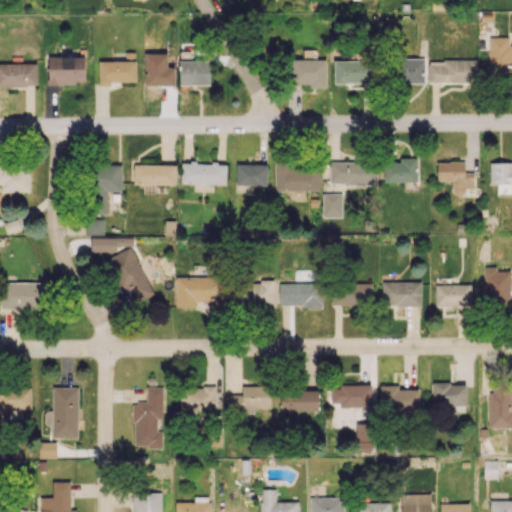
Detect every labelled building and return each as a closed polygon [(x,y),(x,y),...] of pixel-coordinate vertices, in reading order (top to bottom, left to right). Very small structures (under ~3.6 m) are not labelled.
[(511,36),(489,37),(490,72),(511,72),(511,36)] [(136,81),(136,51),(124,51),(124,60),(99,61),(99,85),(110,85),(110,81),(136,81)] [(144,82),(174,83),(175,54),(145,53),(144,82)] [(84,56),(48,57),(49,84),(85,83),(84,56)] [(424,58),(398,58),(398,82),(424,82),(424,58)] [(326,59),(292,59),(291,84),(310,84),(310,87),(326,87),(326,59)] [(476,59),(442,59),(442,61),(429,61),(428,82),(476,83),(476,59)] [(334,83),(370,83),(370,60),(334,60),(334,83)] [(0,85),(37,85),(36,63),(0,63),(0,85)] [(417,157),(399,158),(399,162),(383,162),(384,182),(417,181),(417,157)] [(437,161),(437,180),(452,181),(452,196),(464,196),(464,187),(473,188),(474,172),(464,172),(464,162),(437,161)] [(225,184),(226,163),(181,162),(180,182),(225,184)] [(276,189),(318,191),(319,168),(288,167),(288,163),(276,162),(276,189)] [(329,184),(376,185),(377,163),(330,162),(329,184)] [(497,193),(511,193),(511,162),(490,162),(490,184),(497,184),(497,193)] [(235,192),(253,193),(253,185),(266,186),(267,164),(236,163),(235,192)] [(176,164),(134,164),(134,183),(176,184),(176,164)] [(0,183),(2,184),(2,191),(29,192),(30,166),(0,165),(0,183)] [(121,165),(89,165),(89,214),(107,214),(107,191),(121,191),(121,165)] [(342,217),(342,193),(322,193),(322,217),(342,217)] [(104,219),(85,219),(85,234),(104,233),(104,219)] [(176,220),(165,220),(165,235),(175,235),(176,220)] [(117,251),(117,246),(133,246),(133,237),(90,237),(91,251),(117,251)] [(130,247),(105,259),(121,292),(127,289),(134,303),(153,295),(130,247)] [(510,271),(496,270),(496,267),(484,266),(484,303),(510,304),(510,271)] [(175,277),(176,306),(195,306),(195,302),(210,301),(211,306),(222,305),(221,276),(175,277)] [(435,306),(471,305),(471,283),(457,284),(457,277),(435,277),(435,306)] [(0,309),(45,310),(46,282),(1,281),(0,309)] [(274,281),(239,282),(239,305),(274,305),(274,281)] [(382,305),(421,305),(421,282),(382,281),(382,305)] [(278,283),(279,306),(323,305),(323,282),(278,283)] [(372,284),(332,283),(332,304),(372,305),(372,284)] [(466,412),(466,383),(432,383),(432,406),(447,407),(447,411),(466,412)] [(370,384),(331,384),(331,405),(370,406),(370,384)] [(0,409),(31,409),(31,385),(0,385),(0,409)] [(228,394),(228,412),(240,412),(240,419),(255,419),(254,409),(271,408),(270,385),(242,386),(242,394),(228,394)] [(418,388),(398,389),(398,385),(380,385),(380,410),(419,409),(418,388)] [(77,438),(78,387),(53,386),(52,410),(45,410),(44,425),(52,425),(52,437),(77,438)] [(163,386),(146,386),(146,402),(132,402),(133,447),(162,446),(162,431),(158,431),(158,418),(164,418),(163,386)] [(180,414),(221,414),(221,387),(180,387),(180,414)] [(318,410),(318,389),(281,390),(281,411),(318,410)] [(488,427),(511,427),(511,409),(511,389),(489,389),(488,427)] [(356,422),(355,454),(374,455),(375,423),(356,422)] [(484,478),(497,477),(497,460),(484,460),(484,478)] [(75,511),(76,509),(70,509),(70,481),(52,481),(52,496),(40,497),(40,511),(75,511)] [(297,511),(298,501),(276,501),(275,489),(260,489),(260,511),(297,511)] [(161,511),(161,492),(132,492),(132,511),(161,511)] [(430,511),(431,493),(401,494),(400,511),(430,511)] [(309,497),(309,511),(343,511),(343,496),(309,497)] [(511,511),(511,500),(490,500),(489,511),(511,511)] [(175,502),(174,511),(205,511),(205,501),(175,502)] [(390,511),(390,502),(355,502),(355,511),(390,511)] [(470,511),(470,503),(440,503),(440,511),(470,511)]
